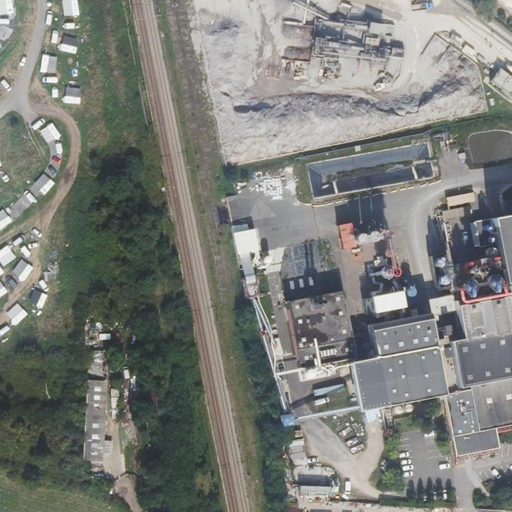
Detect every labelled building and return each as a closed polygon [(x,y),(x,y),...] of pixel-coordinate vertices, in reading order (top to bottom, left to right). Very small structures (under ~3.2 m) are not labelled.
[(369,31),(383,31),(383,23),(369,24),(369,31)] [(511,90),(511,78),(499,69),(490,81),(508,95),(511,90)] [(18,122),(13,118),(9,122),(13,126),(18,122)] [(446,197),(449,208),(443,210),(445,219),(474,212),(469,192),(446,197)] [(465,218),(453,220),(456,239),(468,237),(465,218)] [(333,229),(338,252),(350,248),(348,240),(380,232),(377,219),(333,229)] [(443,266),(438,267),(431,269),(435,288),(446,286),(449,297),(452,312),(457,337),(447,339),(440,340),(429,343),(424,316),(363,328),(370,360),(380,409),(440,396),(450,444),(460,441),(459,436),(466,435),(467,440),(511,429),(511,347),(510,339),(503,301),(511,299),(511,224),(474,232),(480,258),(495,255),(498,268),(446,279),(443,266)] [(374,244),(377,243),(379,242),(379,240),(379,238),(378,236),(376,235),(374,235),(373,236),(371,237),(371,239),(371,241),(372,243),(374,244)] [(365,245),(367,245),(369,244),(370,242),(370,240),(369,238),(366,237),(365,237),(363,237),(362,239),(361,240),(362,243),(363,245),(365,245)] [(354,239),(352,241),(352,243),(352,245),(353,247),(356,247),(358,247),(360,246),(361,244),(360,242),(359,240),(357,239),(355,239),(354,239)] [(380,279),(382,279),(384,277),(385,275),(385,273),(384,271),(381,270),(379,270),(378,271),(377,272),(376,274),(377,276),(378,278),(380,279)] [(354,357),(341,291),(285,302),(298,368),(354,357)] [(372,315),(397,310),(394,295),(369,300),(372,315)] [(426,318),(452,312),(449,297),(423,303),(426,318)] [(84,413),(82,463),(101,464),(105,395),(105,382),(105,369),(103,369),(104,356),(87,354),(84,413)] [(370,411),(380,409),(370,360),(360,362),(370,411)] [(409,414),(411,413),(412,412),(413,410),(412,408),(411,406),(410,406),(408,405),(406,406),(405,407),(404,408),(404,410),(404,412),(406,413),(407,414),(409,414)] [(396,416),(398,416),(399,414),(400,412),(400,410),(399,409),(397,408),(395,407),(394,408),(392,409),(392,410),(391,412),(392,414),(393,415),(395,416),(396,416)] [(279,430),(289,428),(287,418),(277,420),(279,430)] [(405,431),(407,431),(408,429),(409,427),(408,425),(407,424),(406,423),(404,423),(402,423),(401,424),(400,425),(400,427),(400,429),(402,431),(404,431),(405,431)] [(468,441),(467,440),(466,435),(459,436),(460,441),(461,443),(468,441)]
